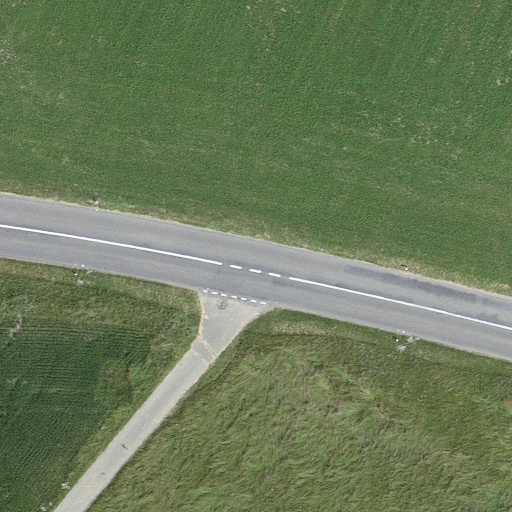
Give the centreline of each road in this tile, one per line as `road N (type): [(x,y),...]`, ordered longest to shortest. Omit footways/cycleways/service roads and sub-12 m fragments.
road 1 (tertiary): [(0,228),(160,248),(511,330)]
road 2 (track): [(62,511),(217,325),(247,268)]
